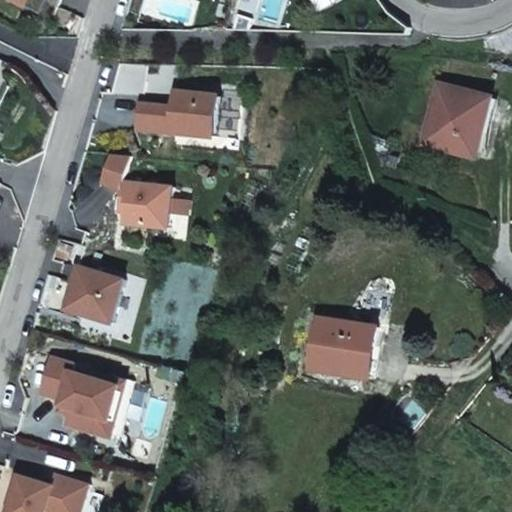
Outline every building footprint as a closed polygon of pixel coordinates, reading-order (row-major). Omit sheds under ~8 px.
[(480,128),(488,95),(442,85),(428,144),(481,156),(488,130),(480,128)] [(143,104),(141,128),(219,136),(223,96),(178,92),(177,108),(143,104)] [(496,97),(488,95),(480,128),(488,130),(496,97)] [(172,228),(176,187),(124,181),(123,198),(127,198),(126,211),(125,223),(172,228)] [(80,265),(68,309),(115,323),(128,280),(80,265)] [(377,345),(380,327),(321,318),(314,368),(367,377),(372,345),(377,345)] [(367,377),(372,378),(377,345),(372,345),(367,377)] [(120,437),(135,380),(114,375),(111,382),(74,371),(75,363),(55,357),(45,392),(65,398),(63,403),(73,407),(69,423),(120,437)] [(21,474),(9,511),(85,511),(93,484),(69,477),(67,483),(57,480),(56,484),(21,474)] [(59,474),(57,480),(67,483),(69,477),(59,474)]
